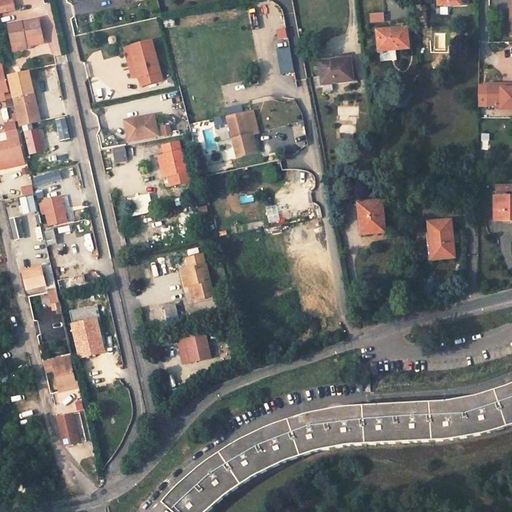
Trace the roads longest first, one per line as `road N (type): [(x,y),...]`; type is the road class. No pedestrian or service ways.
road 1 (residential): [(60,0),(154,417),(172,438)]
road 2 (residential): [(107,494),(139,416),(61,68)]
road 3 (residential): [(511,377),(476,390),(312,406),(266,420),(194,464),(149,511)]
road 4 (residential): [(0,204),(63,465),(97,499)]
road 5 (residential): [(304,93),(348,325),(359,338)]
road 6 (unclassified): [(172,438),(235,382),(359,338)]
road 7 (residential): [(372,333),(381,347),(412,357),(511,333)]
road 8 (unclassified): [(372,333),(511,296)]
